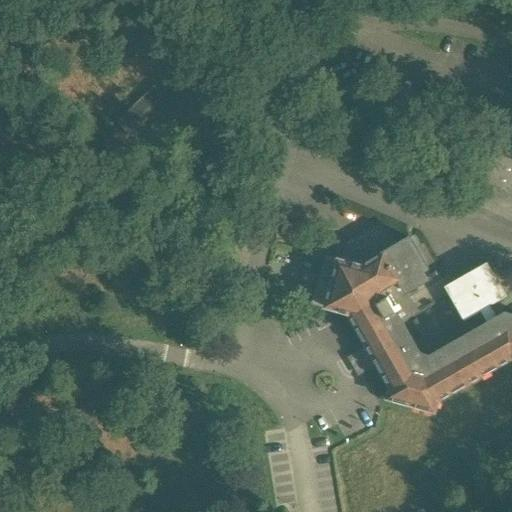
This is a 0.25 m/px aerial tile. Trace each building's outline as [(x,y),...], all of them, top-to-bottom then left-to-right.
[(180,63),(119,122),(133,137),(194,78),(180,63)] [(432,126),(428,137),(435,140),(439,128),(432,126)] [(511,160),(492,151),(470,204),(511,223),(511,160)] [(191,162),(182,162),(183,179),(192,179),(191,162)] [(314,301),(312,305),(349,316),(369,351),(365,354),(352,361),(359,373),(372,366),(376,363),(391,389),(388,401),(435,414),(438,403),(511,360),(511,314),(506,313),(497,319),(490,306),(507,297),(487,263),(446,287),(465,320),(482,311),(489,323),(431,357),(421,354),(402,323),(411,317),(410,315),(400,297),(407,293),(417,287),(422,284),(432,278),(433,279),(438,275),(437,273),(436,271),(430,274),(416,248),(410,238),(401,244),(363,266),(327,258),(325,263),(321,276),(318,287),(314,301)]
